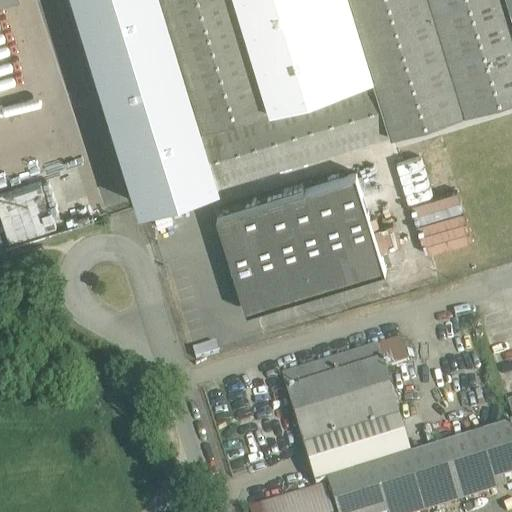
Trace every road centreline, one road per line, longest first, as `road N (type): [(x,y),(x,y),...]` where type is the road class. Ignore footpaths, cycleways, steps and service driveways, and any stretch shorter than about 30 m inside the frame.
road 1 (unclassified): [(230,511),(160,314),(114,268)]
road 2 (track): [(0,308),(71,340),(99,367),(127,416),(140,465),(135,511)]
